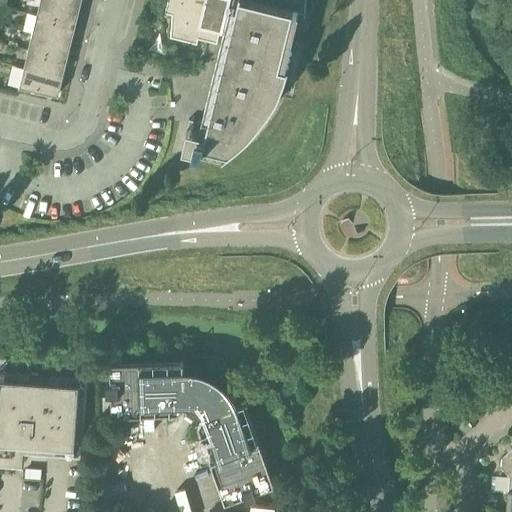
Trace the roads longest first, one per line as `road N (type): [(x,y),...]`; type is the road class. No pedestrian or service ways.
road 1 (secondary): [(0,262),(219,229),(304,227)]
road 2 (unknown): [(140,125),(213,160),(244,152),(288,93),(309,0)]
road 3 (unclassified): [(390,511),(358,356),(356,278)]
road 4 (residential): [(116,0),(91,126),(63,143),(0,128)]
road 5 (unclassified): [(359,176),(366,0)]
road 6 (residential): [(511,407),(473,443),(466,511)]
